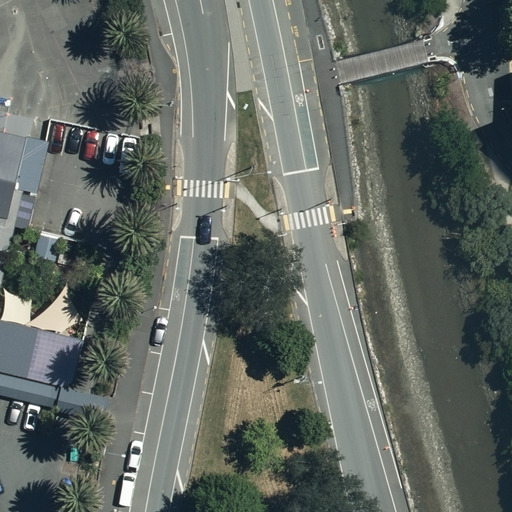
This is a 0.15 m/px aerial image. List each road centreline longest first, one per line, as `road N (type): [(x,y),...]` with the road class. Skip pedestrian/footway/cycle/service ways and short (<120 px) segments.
road 1 (secondary): [(261,0),(371,511)]
road 2 (secondary): [(162,511),(207,248),(212,79),(197,0)]
